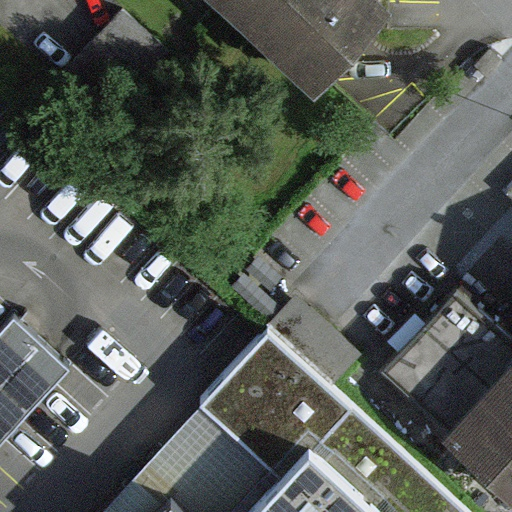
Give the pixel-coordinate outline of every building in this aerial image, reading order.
[(381,4),(376,0),(212,0),(307,85),(381,4)] [(333,368),(357,345),(303,289),(279,312),(333,368)] [(380,370),(511,497),(511,336),(510,338),(459,289),(380,370)] [(0,416),(47,366),(0,323),(0,416)] [(435,511),(332,416),(346,401),(266,328),(94,511),(435,511)]
